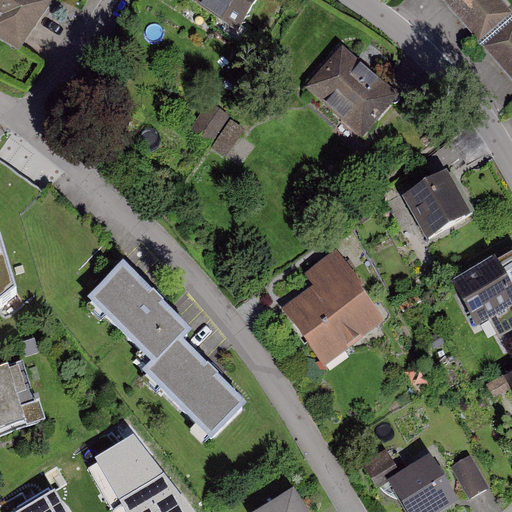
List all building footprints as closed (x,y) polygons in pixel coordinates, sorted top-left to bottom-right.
[(51,3),(46,0),(0,0),(0,41),(20,54),(51,3)] [(263,0),(184,0),(184,1),(239,37),(263,0)] [(441,0),(478,44),(511,15),(511,14),(499,0),(441,0)] [(511,24),(484,49),(511,81),(511,24)] [(400,100),(343,49),(305,91),(363,142),(400,100)] [(472,220),(447,177),(424,190),(410,198),(403,202),(428,246),(435,241),(448,234),(472,220)] [(0,318),(21,305),(4,239),(1,242),(0,241),(0,318)] [(282,312),(324,370),(386,326),(363,295),(366,293),(337,254),(305,277),(314,289),(282,312)] [(511,258),(498,267),(511,291),(511,258)] [(511,291),(498,267),(497,264),(453,289),(477,332),(488,325),(511,312),(511,291)] [(248,411),(218,382),(220,381),(209,370),(208,371),(184,347),(193,338),(164,309),(165,308),(154,296),(153,298),(124,269),(88,304),(152,369),(143,377),(212,447),(248,411)] [(511,312),(488,325),(498,342),(511,333),(511,312)] [(22,366),(0,373),(0,433),(23,426),(24,431),(45,424),(38,403),(34,405),(22,366)] [(111,508),(113,511),(183,511),(143,438),(95,464),(117,505),(111,508)] [(395,471),(386,455),(362,469),(371,485),(395,471)] [(452,469),(470,503),(481,497),(490,492),(472,458),(452,469)] [(390,488),(404,511),(443,511),(458,504),(433,463),(390,488)] [(67,511),(55,490),(14,511),(67,511)] [(305,511),(294,493),(262,511),(305,511)]
